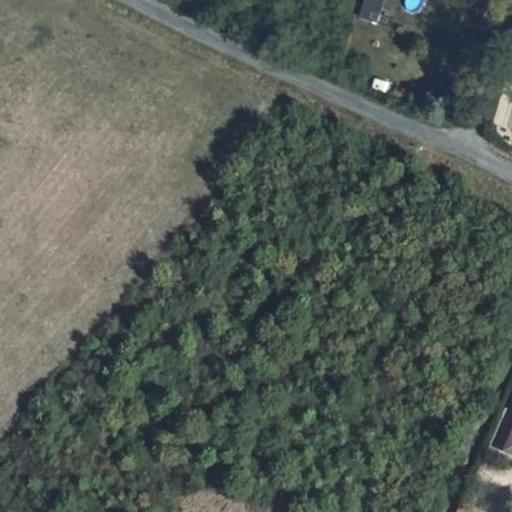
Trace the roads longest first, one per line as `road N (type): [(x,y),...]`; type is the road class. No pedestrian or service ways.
road 1 (unclassified): [(133,0),(461,148)]
road 2 (unclassified): [(500,0),(461,148)]
